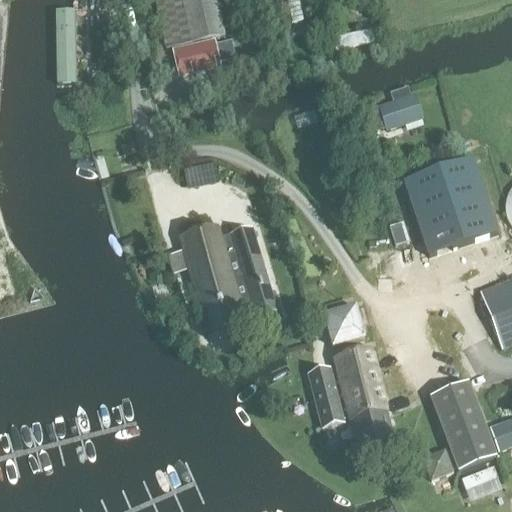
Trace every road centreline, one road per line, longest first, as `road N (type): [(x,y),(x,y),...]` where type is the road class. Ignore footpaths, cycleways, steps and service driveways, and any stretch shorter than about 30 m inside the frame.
road 1 (unclassified): [(120,0),(150,158),(209,150),(278,181),(392,322)]
road 2 (track): [(511,275),(392,322)]
